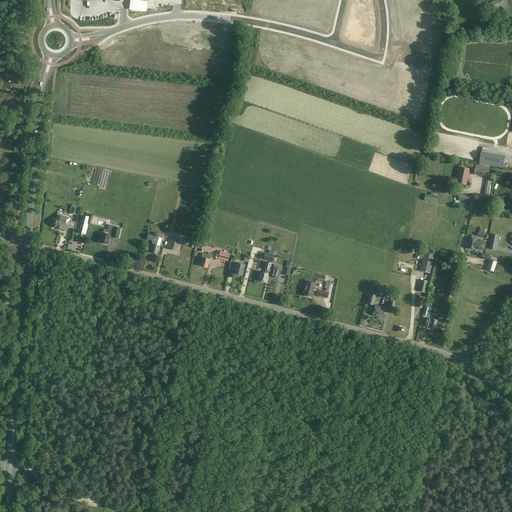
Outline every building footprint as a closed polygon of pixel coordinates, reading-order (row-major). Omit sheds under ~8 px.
[(132,0),(131,0),(130,10),(146,12),(147,2),(132,0)] [(438,8),(438,2),(431,2),(432,24),(437,24),(437,21),(442,21),(442,8),(438,8)] [(146,43),(150,61),(164,58),(161,40),(146,43)] [(105,63),(136,66),(135,62),(132,46),(132,45),(131,45),(131,46),(113,49),(113,48),(112,48),(112,47),(104,50),(104,51),(103,51),(106,58),(104,58),(105,63)] [(505,157),(482,153),(480,163),(503,167),(505,157)] [(485,175),(485,174),(488,174),(489,168),(479,166),(480,165),(477,164),(474,173),(485,175)] [(457,183),(466,185),(468,178),(470,168),(460,167),(458,176),(459,176),(457,183)] [(458,200),(469,202),(470,195),(460,193),(458,200)] [(437,196),(425,194),(424,200),(436,202),(437,196)] [(67,227),(73,229),(74,222),(69,221),(69,218),(58,215),(57,220),(56,223),(55,223),(53,227),(58,229),(58,228),(66,230),(67,227)] [(81,215),(77,232),(85,235),(90,218),(81,215)] [(101,241),(101,242),(108,244),(110,236),(113,236),(113,237),(118,238),(120,228),(110,225),(107,234),(103,233),(102,233),(99,241),(101,241)] [(496,250),(499,235),(492,234),(489,249),(490,249),(489,250),(492,251),(493,249),(496,250)] [(153,243),(153,244),(152,244),(150,248),(151,249),(151,252),(157,254),(159,246),(157,245),(159,238),(154,236),(152,240),(153,240),(152,243),(153,243)] [(167,248),(175,250),(178,240),(170,238),(167,248)] [(480,251),(481,250),(484,250),(486,242),(478,241),(478,239),(470,238),(469,241),(468,241),(467,244),(468,244),(467,248),(476,250),(476,249),(477,249),(477,250),(480,251)] [(201,247),(200,251),(203,252),(205,244),(196,242),(196,246),(201,247)] [(218,258),(228,261),(229,254),(220,251),(218,258)] [(263,259),(272,261),(274,254),(265,252),(263,259)] [(435,254),(425,252),(420,271),(430,274),(435,254)] [(212,254),(209,253),(208,255),(203,254),(202,258),(203,258),(201,265),(207,267),(210,257),(211,258),(212,254)] [(498,258),(490,256),(490,255),(483,253),(481,258),(489,260),(489,259),(491,259),(488,270),(494,271),(498,258)] [(266,269),(265,273),(260,271),(258,277),(259,277),(259,280),(266,282),(267,279),(268,279),(269,274),(270,270),(272,263),(266,261),(264,269),(266,269)] [(245,265),(236,263),(234,273),(235,273),(235,274),(238,275),(239,274),(242,275),(245,265)] [(270,270),(269,274),(273,274),(272,277),(279,278),(280,271),(282,271),(283,267),(275,265),(274,271),(270,270)] [(420,280),(417,291),(425,292),(428,281),(420,280)] [(315,283),(306,281),(305,286),(306,286),(304,295),(312,297),(315,283)] [(329,292),(317,289),(316,295),(327,298),(329,292)] [(376,295),(369,294),(367,303),(373,305),(376,295)] [(379,317),(380,318),(382,318),(383,318),(384,318),(387,308),(375,305),(372,315),(379,317)] [(426,325),(429,326),(436,328),(437,324),(447,327),(449,315),(443,313),(440,313),(438,320),(437,320),(438,320),(431,318),(427,318),(426,325)]
